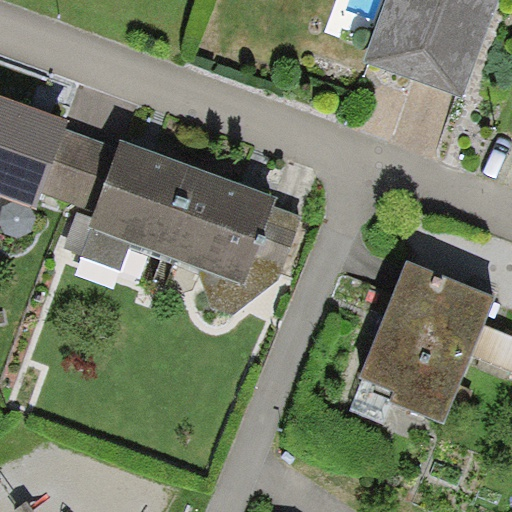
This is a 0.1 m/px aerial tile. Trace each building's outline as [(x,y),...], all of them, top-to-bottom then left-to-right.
[(390,0),(367,68),(459,99),(493,0),(390,0)] [(0,104),(0,188),(36,201),(41,188),(62,132),(63,128),(0,104)] [(91,143),(62,132),(41,188),(71,199),(91,143)] [(121,153),(91,143),(71,199),(100,210),(121,153)] [(100,210),(83,257),(122,271),(135,236),(167,248),(194,176),(122,150),(121,153),(100,210)] [(272,205),(194,176),(167,248),(203,262),(214,303),(236,310),(282,273),(303,217),(272,205)] [(408,282),(360,399),(436,431),(465,360),(475,335),(484,313),(408,282)] [(511,349),(475,335),(465,360),(511,379),(511,349)]
